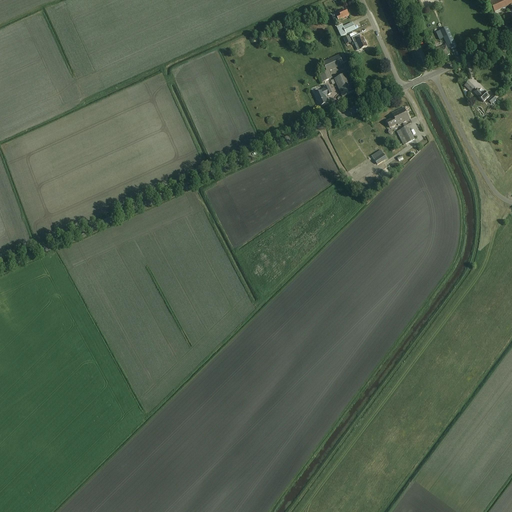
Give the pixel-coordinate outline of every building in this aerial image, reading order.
[(511,0),(486,0),(489,6),(491,5),(495,13),(511,5),(511,0)] [(337,17),(338,20),(348,16),(346,10),(338,13),(340,16),(337,17)] [(342,27),(346,35),(356,30),(352,22),(342,27)] [(428,55),(431,62),(436,60),(436,61),(449,55),(448,52),(456,48),(447,28),(436,33),(439,40),(443,38),(445,45),(436,49),(437,51),(433,53),(428,55)] [(356,42),(359,50),(367,46),(366,44),(366,43),(366,41),(365,41),(364,38),(361,40),(359,35),(352,38),(354,43),(356,42)] [(352,42),(350,36),(344,38),(347,44),(352,42)] [(332,78),(328,70),(347,62),(343,54),(323,62),(326,71),(319,74),(322,82),(332,78)] [(334,80),(342,97),(354,91),(347,74),(334,80)] [(475,88),(468,82),(464,86),(471,92),(475,88)] [(318,100),(321,106),(328,103),(326,98),(325,98),(324,96),(327,95),(328,95),(332,93),(328,85),(324,87),(324,88),(321,89),(322,91),(317,93),(317,92),(314,93),(317,101),(318,100)] [(479,97),(483,102),(490,96),(485,91),(485,92),(482,89),(479,91),(477,88),(474,92),(479,97)] [(487,100),(491,104),(496,100),(493,96),(487,100)] [(386,122),(389,128),(396,124),(397,126),(409,120),(404,108),(391,114),(393,117),(390,119),(390,120),(386,122)] [(403,145),(415,140),(414,139),(410,130),(408,126),(397,132),(403,145)] [(387,159),(381,150),(372,155),(374,160),(378,165),(380,164),(387,159)]
